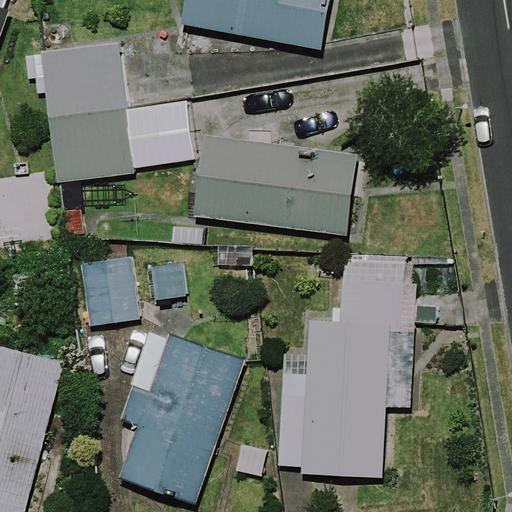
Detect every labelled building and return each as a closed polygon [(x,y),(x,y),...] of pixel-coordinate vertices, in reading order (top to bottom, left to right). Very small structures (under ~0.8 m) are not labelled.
[(333,0),(182,0),(178,31),(325,52),(333,0)] [(118,46),(42,50),(50,184),(127,179),(118,46)] [(351,160),(197,141),(188,221),(342,239),(351,160)] [(137,322),(129,262),(76,269),(84,328),(137,322)] [(400,266),(339,262),(336,320),(305,318),(300,397),(279,396),(274,473),(379,479),(388,335),(395,335),(400,266)] [(181,266),(147,269),(150,304),(185,301),(181,266)] [(243,364),(145,331),(114,422),(135,430),(118,481),(194,507),(243,364)] [(23,511),(60,365),(0,350),(0,511),(23,511)]
